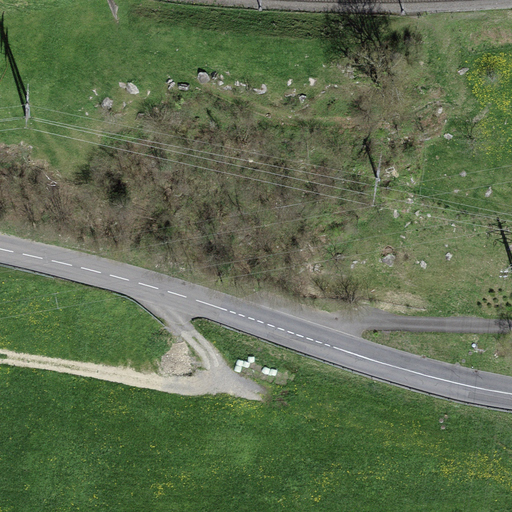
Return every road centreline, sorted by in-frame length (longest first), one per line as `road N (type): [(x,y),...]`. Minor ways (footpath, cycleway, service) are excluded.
road 1 (tertiary): [(511,396),(0,249)]
road 2 (track): [(0,357),(204,390),(216,378),(210,358),(147,286)]
road 3 (unknown): [(335,347),(347,330),(371,324),(511,324)]
